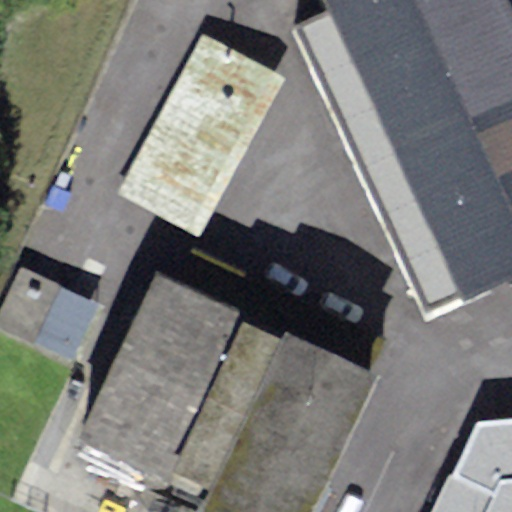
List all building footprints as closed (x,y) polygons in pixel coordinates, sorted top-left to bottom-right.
[(511,19),(503,0),(321,0),(328,14),(293,30),(426,319),(511,280),(511,19)] [(200,31),(114,190),(199,236),(286,77),(200,31)] [(166,239),(151,272),(366,368),(381,334),(166,239)] [(366,368),(151,272),(77,440),(207,498),(239,511),(319,511),(381,374),(366,368)] [(511,511),(511,420),(481,423),(456,474),(436,511),(511,511)] [(239,511),(207,498),(200,511),(239,511)]
